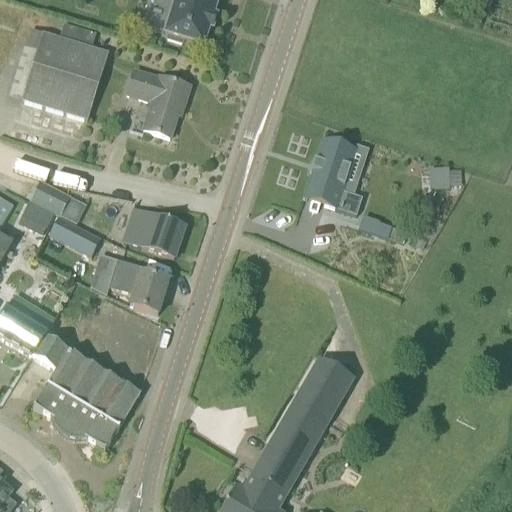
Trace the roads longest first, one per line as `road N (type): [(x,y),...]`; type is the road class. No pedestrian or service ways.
road 1 (tertiary): [(138,511),(228,213)]
road 2 (residential): [(0,154),(95,185),(228,213)]
road 3 (tertiary): [(228,213),(291,0)]
